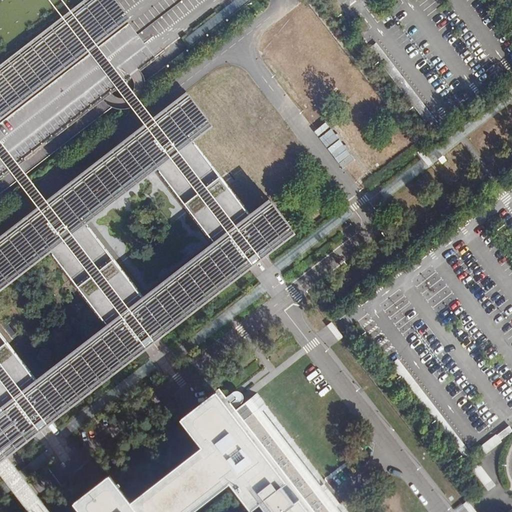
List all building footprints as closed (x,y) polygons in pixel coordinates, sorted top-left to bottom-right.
[(91,0),(0,70),(0,108),(139,0),(91,0)] [(305,1),(290,13),(293,18),(308,5),(305,1)] [(286,27),(265,42),(320,116),(326,112),(322,106),(350,85),(335,64),(347,55),(310,6),(293,19),(290,15),(282,21),(286,27)] [(0,193),(110,108),(101,98),(155,58),(130,25),(0,126),(0,193)] [(399,67),(391,73),(432,126),(440,120),(399,67)] [(351,83),(362,74),(358,68),(346,77),(351,83)] [(0,447),(33,422),(38,427),(48,419),(44,414),(140,339),(145,345),(154,337),(150,332),(247,257),(252,263),(261,255),(257,250),(286,227),(268,204),(252,216),(190,135),(205,123),(186,98),(0,242),(0,447)] [(421,158),(416,152),(375,183),(380,189),(421,158)] [(38,188),(28,174),(18,181),(29,194),(38,188)] [(351,211),(346,205),(274,262),(278,267),(351,211)] [(264,290),(258,283),(172,350),(178,356),(264,290)] [(333,321),(328,325),(339,340),(344,336),(333,321)] [(399,357),(390,364),(462,458),(471,452),(399,357)] [(152,365),(147,359),(61,426),(66,432),(152,365)] [(318,511),(238,409),(231,415),(215,395),(178,423),(200,451),(132,504),(110,475),(72,505),(77,511),(318,511)] [(497,434),(481,447),(487,453),(502,441),(497,434)] [(48,456),(43,448),(15,470),(5,478),(0,481),(0,493),(20,478),(48,456)] [(0,471),(5,478),(15,470),(0,450),(0,471)] [(475,470),(491,487),(496,483),(480,466),(475,470)]
